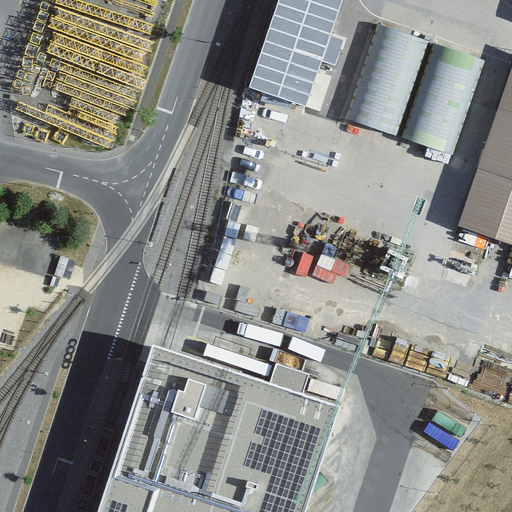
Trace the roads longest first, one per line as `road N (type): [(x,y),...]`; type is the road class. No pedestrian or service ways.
road 1 (unclassified): [(149,193),(43,511)]
road 2 (unclassified): [(214,0),(149,193)]
road 3 (unclassified): [(0,157),(149,193)]
